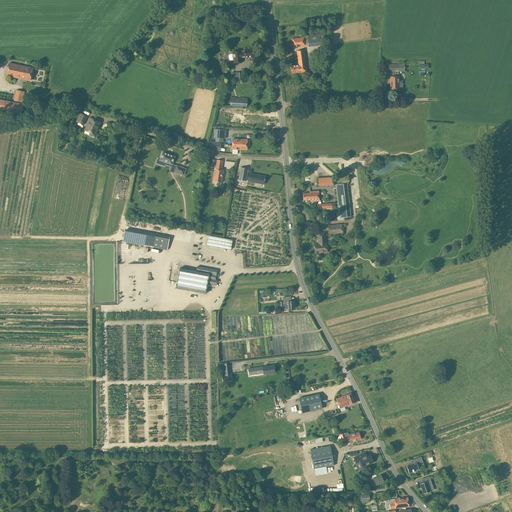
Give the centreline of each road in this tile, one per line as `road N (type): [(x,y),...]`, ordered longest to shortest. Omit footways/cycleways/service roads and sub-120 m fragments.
road 1 (tertiary): [(425,511),(392,470),(304,290),(285,159)]
road 2 (unclassified): [(285,159),(213,155),(113,121)]
road 3 (unknown): [(235,271),(224,289),(195,301),(170,292),(173,263),(191,259),(230,271)]
road 4 (unclassified): [(280,105),(424,99)]
